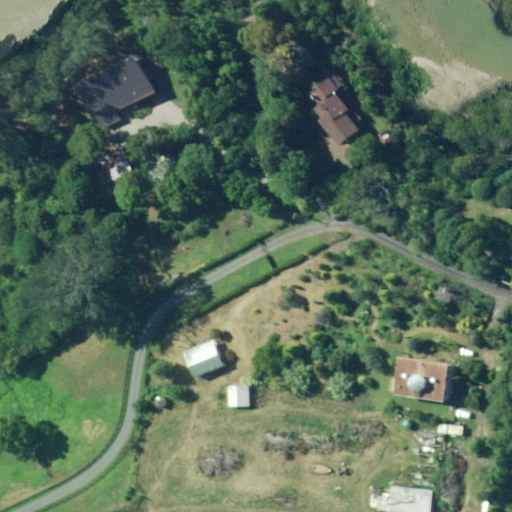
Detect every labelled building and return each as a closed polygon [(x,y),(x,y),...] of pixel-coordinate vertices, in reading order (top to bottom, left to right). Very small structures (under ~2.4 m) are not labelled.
[(165,92),(147,53),(82,84),(104,131),(128,120),(124,111),(165,92)] [(359,85),(348,71),(321,92),(330,104),(321,111),(350,147),(373,130),(359,112),(364,108),(351,91),(359,85)] [(231,367),(217,336),(211,339),(212,341),(202,345),(200,341),(192,344),(194,349),(189,351),(204,383),(214,378),(213,375),(231,367)] [(460,363),(410,358),(408,380),(399,379),(397,396),(457,402),(460,363)] [(381,373),(380,374),(380,378),(381,379),(381,380),(382,381),(383,382),(384,383),(385,383),(386,384),(388,384),(389,384),(390,384),(391,383),(392,383),(393,382),(394,381),(395,380),(395,378),(396,377),(396,376),(395,375),(395,373),(395,372),(394,371),(393,370),(392,370),(391,369),(389,369),(388,368),(387,369),(386,369),(384,369),(383,370),(382,371),(382,372),(381,373)] [(254,386),(233,386),(233,406),(254,407),(254,386)] [(390,395),(379,391),(374,401),(385,406),(390,395)] [(429,432),(412,432),(412,443),(442,443),(442,429),(429,429),(429,432)] [(440,454),(417,454),(417,458),(408,458),(408,465),(439,466),(440,454)] [(436,511),(438,489),(396,487),(396,492),(382,491),(382,485),(373,485),(372,508),(381,508),(380,511),(436,511)]
